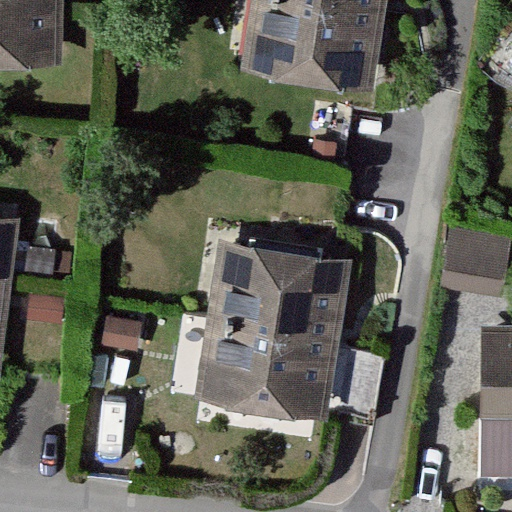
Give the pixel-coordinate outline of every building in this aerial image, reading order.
[(55,0),(0,0),(0,70),(55,71),(55,0)] [(227,0),(215,79),(360,102),(376,0),(227,0)] [(0,315),(15,219),(0,216),(0,315)] [(446,274),(507,282),(511,246),(511,225),(454,217),(446,274)] [(203,412),(316,428),(339,265),(225,250),(203,412)] [(511,330),(473,331),(475,480),(511,479),(511,330)] [(342,338),(333,394),(384,402),(392,346),(342,338)]
